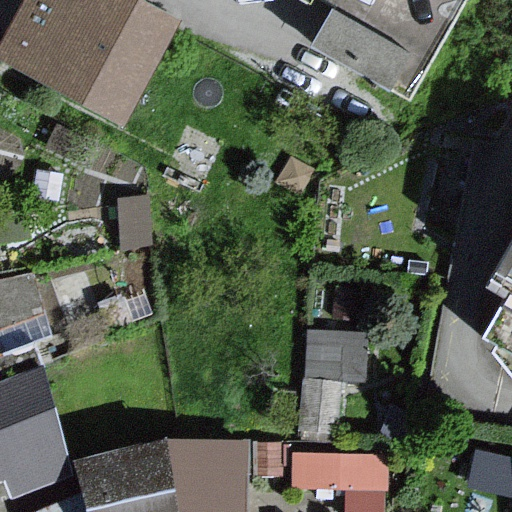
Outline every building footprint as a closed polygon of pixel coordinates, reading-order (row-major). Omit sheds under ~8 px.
[(134,0),(31,0),(2,55),(124,121),(177,23),(134,0)] [(331,0),(338,3),(335,9),(314,50),(392,92),(411,102),(467,0),(466,0),(331,0)] [(511,233),(485,291),(509,305),(485,340),(511,355),(511,233)] [(0,388),(42,372),(36,358),(54,352),(31,277),(0,282),(0,388)] [(312,319),(310,366),(367,368),(369,322),(312,319)] [(71,474),(42,372),(0,388),(0,477),(7,475),(14,494),(24,491),(71,474)] [(176,511),(167,442),(119,453),(79,462),(87,497),(91,511),(176,511)] [(244,511),(245,507),(245,442),(167,442),(176,511),(244,511)] [(382,511),(384,458),(298,455),(297,483),(351,485),(349,511),(382,511)] [(91,511),(87,497),(48,511),(91,511)]
